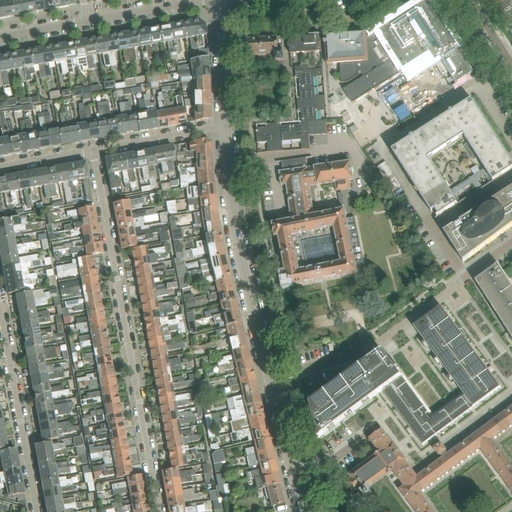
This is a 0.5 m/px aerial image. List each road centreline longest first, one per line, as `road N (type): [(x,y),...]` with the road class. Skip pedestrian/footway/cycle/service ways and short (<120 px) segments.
road 1 (residential): [(299,511),(229,196),(225,128)]
road 2 (residential): [(160,511),(92,151)]
road 3 (residential): [(0,304),(37,511)]
road 4 (residential): [(225,128),(92,151)]
road 5 (residential): [(225,128),(218,0)]
road 6 (residential): [(87,21),(211,0)]
